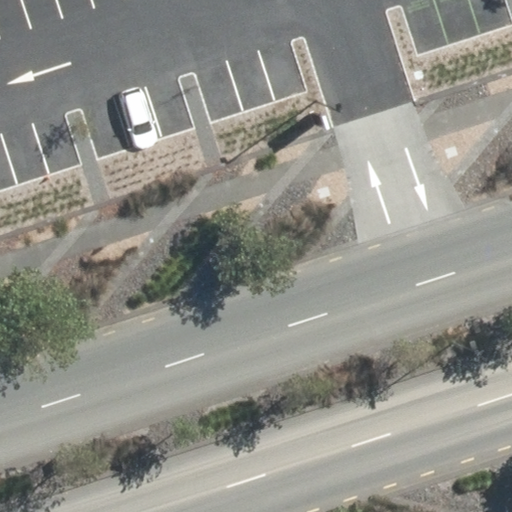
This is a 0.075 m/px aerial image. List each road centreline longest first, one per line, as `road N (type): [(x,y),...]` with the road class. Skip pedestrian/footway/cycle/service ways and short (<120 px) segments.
road 1 (tertiary): [(0,431),(511,263)]
road 2 (tertiary): [(511,406),(190,511)]
